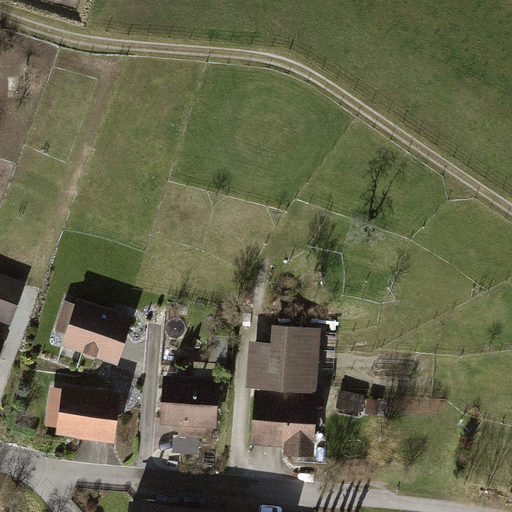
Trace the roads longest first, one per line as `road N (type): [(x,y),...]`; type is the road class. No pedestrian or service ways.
road 1 (track): [(0,25),(112,62),(209,58),(303,69),(400,122),(511,201)]
road 2 (residential): [(35,469),(474,511)]
